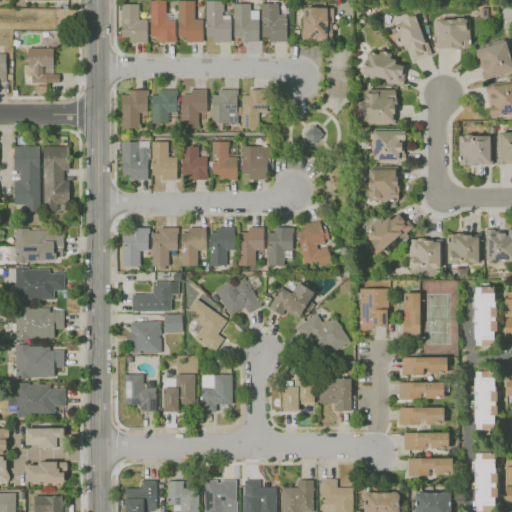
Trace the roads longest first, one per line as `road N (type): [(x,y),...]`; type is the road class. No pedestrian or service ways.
road 1 (tertiary): [(97,0),(101,511)]
road 2 (residential): [(379,448),(101,447)]
road 3 (residential): [(300,77),(287,69),(98,66)]
road 4 (residential): [(294,191),(277,200),(100,203)]
road 5 (residential): [(511,198),(439,195),(444,94)]
road 6 (residential): [(469,356),(469,511)]
